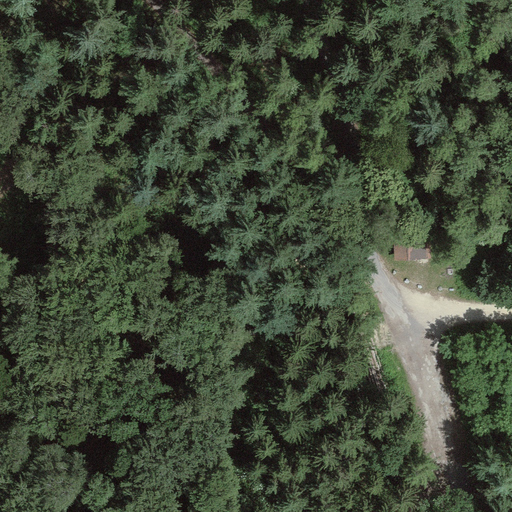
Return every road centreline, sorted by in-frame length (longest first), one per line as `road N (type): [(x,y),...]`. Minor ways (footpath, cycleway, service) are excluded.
road 1 (unclassified): [(153,0),(309,201),(371,264)]
road 2 (track): [(306,0),(354,145),(371,264),(405,297)]
road 3 (track): [(405,297),(467,511)]
